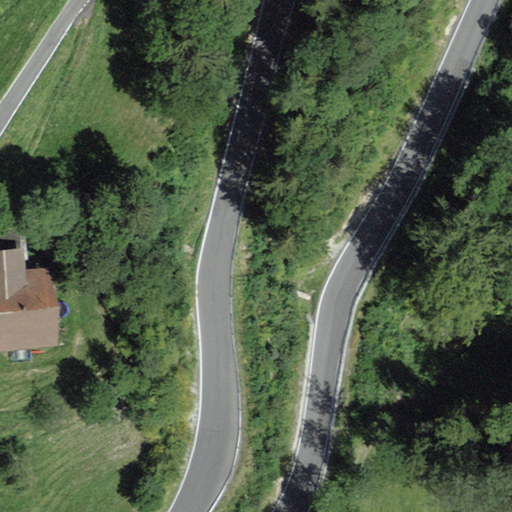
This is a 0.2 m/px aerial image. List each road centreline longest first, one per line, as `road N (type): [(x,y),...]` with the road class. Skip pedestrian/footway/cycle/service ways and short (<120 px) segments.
road 1 (unclassified): [(292,511),(309,463),(338,303),(485,0)]
road 2 (unclassified): [(281,0),(219,242),(216,438),(188,511)]
road 3 (unclassified): [(79,0),(0,119)]
